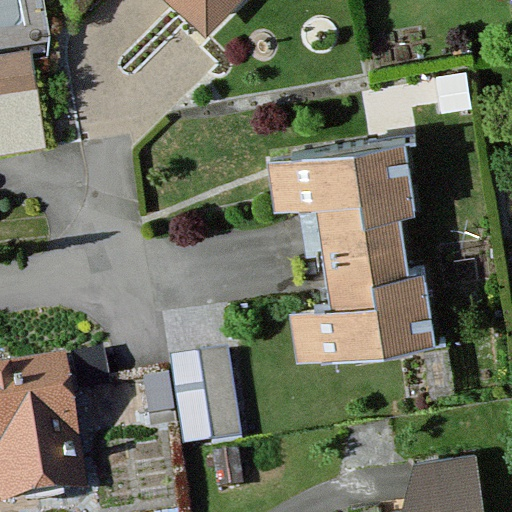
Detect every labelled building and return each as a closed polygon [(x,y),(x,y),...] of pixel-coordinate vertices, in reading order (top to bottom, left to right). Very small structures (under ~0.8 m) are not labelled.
[(175,0),(197,25),(226,0),(175,0)] [(30,46),(0,50),(0,146),(45,140),(30,46)] [(466,72),(435,77),(440,114),(471,110),(466,72)] [(411,128),(263,149),(271,206),(319,200),(333,295),(286,302),(293,353),(440,331),(411,128)] [(109,381),(105,349),(66,354),(70,386),(109,381)] [(241,435),(227,349),(171,358),(182,444),(241,435)] [(66,354),(0,363),(0,491),(83,481),(70,386),(66,354)] [(409,511),(460,511),(460,510),(477,509),(471,462),(422,469),(409,511)]
